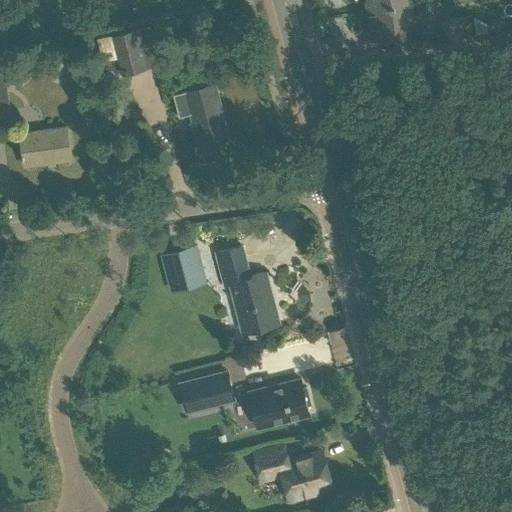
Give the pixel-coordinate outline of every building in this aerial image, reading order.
[(416,1),(368,7),(372,36),(390,34),(390,31),(400,30),(401,32),(420,30),(416,1)] [(471,16),(443,20),(445,36),(473,32),(473,29),(471,16)] [(135,29),(111,36),(122,74),(145,68),(135,29)] [(214,82),(173,94),(179,116),(190,113),(198,141),(201,153),(218,148),(215,139),(216,136),(227,133),(214,82)] [(65,126),(19,132),(24,165),(70,158),(65,126)] [(284,203),(275,205),(279,227),(289,226),(284,203)] [(189,221),(191,233),(206,230),(204,218),(189,221)] [(240,243),(216,250),(225,283),(231,282),(244,331),(281,321),(267,269),(248,274),(240,243)] [(204,280),(195,246),(162,254),(171,289),(204,280)] [(228,370),(180,382),(186,409),(235,397),(228,370)] [(300,378),(249,391),(258,426),(309,413),(307,404),(310,403),(306,386),(303,387),(300,378)] [(284,443),(255,451),(261,477),(283,471),(289,498),(331,487),(322,449),(288,458),(284,443)]
